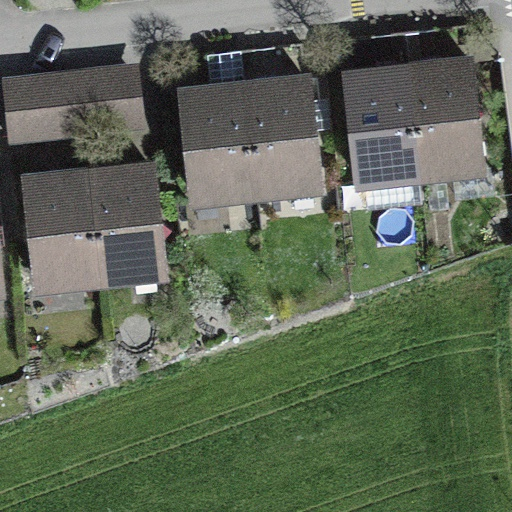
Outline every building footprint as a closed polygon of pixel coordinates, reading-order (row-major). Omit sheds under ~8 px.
[(408,67),(420,173),(480,166),(475,121),(482,112),(474,105),(469,60),(408,67)] [(420,173),(408,67),(348,73),(359,179),(420,173)] [(11,140),(134,127),(128,70),(5,84),(11,140)] [(245,85),(256,191),(317,184),(306,78),(245,85)] [(256,191),(245,85),(184,91),(189,136),(182,145),(191,152),(196,197),(256,191)] [(170,229),(155,217),(150,164),(89,171),(100,277),(161,270),(158,245),(170,229)] [(89,171),(28,177),(36,255),(29,265),(38,273),(40,284),(100,277),(89,171)]
